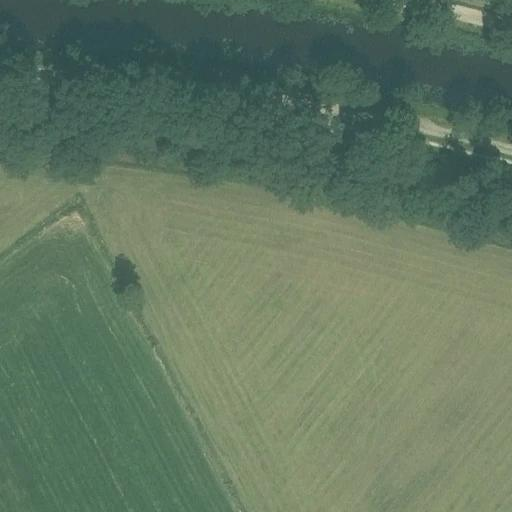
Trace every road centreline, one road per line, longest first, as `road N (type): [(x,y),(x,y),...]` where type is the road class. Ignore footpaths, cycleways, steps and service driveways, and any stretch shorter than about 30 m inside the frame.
road 1 (track): [(0,75),(191,85),(360,112),(511,148)]
road 2 (track): [(511,27),(359,0)]
